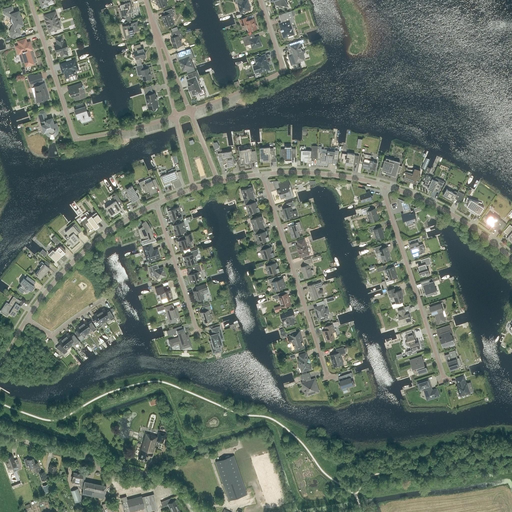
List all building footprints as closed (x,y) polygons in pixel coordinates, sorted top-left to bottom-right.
[(131,6),(133,5),(131,0),(124,0),(123,0),(124,4),(120,4),(122,9),(121,10),(122,16),(126,15),(127,17),(131,16),(130,13),(133,12),(131,6)] [(238,4),(241,13),(247,11),(251,10),(250,7),(249,7),(247,1),(243,2),(242,0),(233,0),(235,2),(238,1),(239,4),(238,4)] [(270,0),(271,2),(274,1),(277,10),(276,5),(289,7),(285,0),(270,0)] [(23,25),(22,22),(22,21),(22,20),(22,19),(22,18),(22,17),(21,16),(20,15),(19,15),(18,12),(14,13),(12,7),(3,10),(4,14),(12,18),(11,19),(11,20),(11,21),(11,22),(12,22),(13,23),(13,24),(10,31),(11,37),(13,37),(15,38),(16,36),(21,34),(18,26),(23,25)] [(171,17),(174,16),(175,15),(172,8),(164,12),(165,15),(162,17),(166,27),(175,24),(173,21),(171,17)] [(291,11),(284,14),(287,21),(279,24),(284,38),(294,35),(296,35),(294,29),(292,29),(290,22),(294,21),(293,16),(291,12),(291,11)] [(52,13),(44,16),(50,31),(57,29),(56,27),(62,26),(60,20),(58,21),(55,12),(52,13)] [(254,19),(247,21),(246,18),(240,20),(242,25),(245,24),(247,25),(248,28),(247,28),(247,30),(248,31),(249,31),(257,29),(257,28),(257,26),(257,25),(256,25),(254,19)] [(139,30),(137,21),(131,23),(132,24),(130,25),(130,24),(123,26),(126,38),(133,37),(132,33),(134,33),(134,32),(139,30)] [(174,37),(171,38),(174,48),(182,46),(181,45),(182,45),(182,44),(181,41),(180,40),(179,36),(181,35),(182,35),(182,33),(180,34),(178,30),(173,32),(174,37)] [(261,42),(259,36),(250,39),(249,35),(242,38),(245,46),(251,44),(252,49),(258,47),(258,48),(263,46),(261,42)] [(68,48),(67,46),(66,46),(65,42),(64,43),(62,37),(56,39),(58,45),(54,46),(57,53),(60,52),(62,57),(68,55),(66,50),(68,50),(68,49),(68,48)] [(35,63),(36,62),(31,50),(32,49),(30,42),(27,43),(26,39),(17,41),(17,42),(18,42),(19,45),(16,46),(18,54),(19,54),(22,63),(24,62),(26,67),(34,64),(33,63),(35,62),(35,63)] [(290,55),(288,55),(291,65),(296,63),(298,67),(301,66),(300,61),(304,59),(299,43),(291,46),(292,51),(291,51),(292,54),(290,55)] [(134,53),(133,56),(135,58),(136,60),(137,65),(142,64),(141,59),(146,58),(145,54),(146,53),(145,52),(144,48),(141,49),(141,48),(141,44),(134,46),(135,50),(135,51),(134,51),(134,53)] [(183,60),(180,61),(182,66),(181,67),(182,69),(183,69),(183,70),(186,69),(188,73),(195,70),(194,70),(192,63),(191,63),(190,59),(194,57),(191,50),(180,54),(183,60)] [(254,66),(254,68),(254,69),(254,70),(255,71),(256,72),(260,71),(260,72),(269,69),(267,64),(268,63),(266,58),(263,59),(262,56),(255,58),(258,65),(254,66)] [(73,60),(60,65),(62,70),(64,70),(66,78),(68,77),(69,80),(70,79),(71,81),(77,79),(76,77),(75,75),(76,75),(75,71),(77,70),(78,68),(77,66),(75,65),(73,60)] [(152,80),(149,67),(148,67),(149,68),(144,70),(143,64),(136,66),(138,75),(139,75),(142,75),(144,81),(151,79),(152,80)] [(201,90),(197,81),(200,80),(196,71),(187,74),(189,79),(187,80),(193,96),(200,93),(200,95),(205,94),(203,89),(201,90)] [(48,98),(43,84),(39,75),(35,76),(34,73),(28,75),(32,88),(35,97),(38,96),(39,101),(48,98)] [(81,83),(68,88),(71,97),(74,96),(75,100),(83,98),(84,97),(83,93),(84,93),(83,89),(81,83)] [(152,110),(153,111),(154,111),(156,110),(157,109),(157,107),(156,106),(158,106),(156,95),(154,95),(152,90),(145,92),(144,88),(143,88),(148,106),(150,106),(151,108),(151,109),(152,110)] [(87,113),(84,107),(75,110),(77,117),(80,116),(82,122),(91,120),(88,113),(87,113)] [(44,111),(43,111),(42,111),(41,111),(40,111),(40,112),(39,112),(39,113),(39,114),(39,115),(38,115),(40,122),(42,122),(45,132),(46,133),(46,134),(47,135),(48,136),(49,136),(50,136),(50,137),(50,139),(51,139),(52,139),(53,139),(54,139),(54,137),(54,136),(55,136),(56,135),(57,134),(57,133),(58,132),(58,131),(58,130),(58,129),(58,128),(56,123),(54,124),(52,118),(47,120),(45,113),(45,112),(44,111)] [(317,158),(318,146),(318,147),(312,147),(312,151),(301,150),(301,160),(307,161),(307,160),(310,160),(310,161),(311,162),(311,160),(314,160),(314,158),(317,158)] [(263,162),(271,161),(271,158),(276,158),(275,150),(270,151),(270,147),(260,148),(261,158),(261,159),(263,159),(263,162)] [(285,160),(292,160),(292,157),(296,157),(296,149),(292,149),(292,147),(285,147),(285,149),(280,149),(280,159),(285,159),(285,160)] [(240,150),(240,151),(241,158),(242,160),(244,160),(244,164),(251,163),(251,160),(256,159),(256,160),(257,160),(255,151),(252,151),(252,148),(246,148),(247,149),(242,150),(241,150),(241,149),(240,150)] [(338,151),(327,149),(327,153),(321,153),(321,157),(321,161),(332,162),(332,158),(337,158),(338,151)] [(222,153),(218,154),(220,162),(224,161),(225,168),(228,167),(235,166),(234,163),(236,163),(235,159),(233,156),(233,154),(232,154),(232,151),(222,153)] [(355,155),(355,154),(348,153),(348,154),(342,153),(342,158),(343,159),(342,163),(346,163),(346,164),(353,166),(353,165),(358,165),(359,156),(355,155)] [(374,161),(371,160),(372,156),(362,153),(359,163),(363,164),(362,167),(368,169),(368,170),(371,170),(371,169),(376,170),(377,163),(374,162),(374,161)] [(400,173),(402,167),(399,166),(400,162),(386,158),(382,172),(396,176),(397,173),(400,173)] [(418,176),(421,170),(420,170),(414,170),(408,169),(408,168),(407,168),(403,163),(400,173),(405,175),(403,179),(416,183),(417,180),(419,181),(420,181),(420,179),(420,176),(418,176)] [(165,170),(159,173),(160,177),(164,187),(170,185),(169,183),(172,181),(172,180),(178,178),(175,169),(168,171),(169,173),(166,174),(165,170)] [(427,180),(424,185),(428,187),(428,189),(434,191),(434,190),(438,192),(440,187),(442,188),(445,181),(439,179),(436,178),(427,174),(425,179),(427,180)] [(155,187),(158,186),(155,178),(145,183),(144,180),(139,182),(141,187),(142,187),(143,189),(144,189),(145,192),(148,190),(150,194),(157,191),(155,187)] [(281,189),(277,190),(278,194),(279,193),(281,199),(286,197),(287,199),(286,199),(286,200),(294,197),(292,190),(290,191),(289,190),(288,187),(290,186),(288,180),(279,184),(281,189)] [(255,196),(252,187),(252,186),(251,185),(250,185),(249,185),(248,186),(248,187),(248,188),(242,190),(244,199),(246,205),(247,205),(249,214),(260,210),(257,201),(254,202),(252,196),(255,196)] [(135,191),(132,186),(126,189),(129,197),(130,197),(133,203),(139,199),(136,193),(135,191)] [(364,189),(352,186),(355,195),(359,196),(358,202),(363,203),(368,201),(372,202),(373,196),(371,195),(369,191),(365,193),(364,189)] [(447,189),(443,196),(453,201),(455,199),(461,202),(464,194),(458,191),(458,192),(456,191),(455,191),(454,191),(453,192),(447,189)] [(111,216),(121,209),(119,206),(122,203),(116,194),(113,197),(115,201),(105,208),(111,216)] [(412,213),(408,203),(409,203),(397,198),(397,199),(400,200),(405,215),(403,216),(406,225),(408,225),(409,226),(415,224),(414,223),(415,223),(415,222),(417,222),(414,212),(412,213)] [(484,208),(478,204),(478,202),(482,203),(468,198),(467,199),(470,200),(468,204),(467,206),(480,214),(484,208)] [(286,219),(293,217),(294,218),(298,217),(296,210),(292,212),(291,207),(295,206),(294,202),(286,204),(287,208),(283,209),(286,219)] [(378,219),(375,209),(371,210),(370,206),(361,209),(363,215),(368,214),(370,222),(378,219)] [(178,207),(172,209),(171,208),(170,208),(169,208),(168,208),(168,209),(167,209),(167,210),(168,211),(170,220),(173,219),(174,222),(181,220),(183,219),(182,216),(181,216),(178,207)] [(87,217),(82,221),(85,225),(84,226),(86,229),(89,228),(91,230),(98,225),(96,223),(101,219),(96,213),(88,219),(87,217)] [(495,217),(491,214),(486,221),(493,226),(493,225),(499,229),(504,222),(506,224),(505,225),(506,225),(506,224),(495,216),(495,217)] [(265,225),(262,216),(251,219),(254,228),(253,228),(254,232),(255,231),(263,229),(262,226),(265,225)] [(182,222),(181,220),(174,222),(175,225),(172,226),(175,234),(186,231),(183,222),(182,222)] [(150,228),(145,221),(142,223),(144,227),(140,229),(142,233),(144,238),(148,236),(149,240),(143,242),(143,245),(156,241),(154,238),(153,238),(151,230),(150,231),(150,228)] [(288,227),(292,238),(300,236),(298,231),(302,230),(300,222),(295,223),(296,224),(288,227)] [(374,231),(377,239),(384,237),(381,227),(377,228),(376,225),(369,227),(371,233),(374,231)] [(76,235),(79,232),(73,226),(65,232),(68,235),(65,238),(72,246),(78,241),(77,241),(79,239),(76,235)] [(264,232),(263,229),(255,231),(259,243),(269,240),(267,231),(264,232)] [(191,247),(189,241),(193,240),(191,234),(186,235),(179,237),(180,240),(177,241),(180,250),(191,247)] [(60,241),(55,236),(52,239),(57,245),(60,241)] [(412,243),(410,244),(413,254),(414,257),(418,256),(417,255),(426,252),(423,244),(419,245),(418,242),(420,241),(419,237),(411,240),(412,243)] [(301,257),(309,255),(304,239),(298,241),(299,245),(297,245),(298,249),(297,249),(299,254),(301,257)] [(269,247),(268,244),(256,247),(257,251),(261,250),(264,259),(275,256),(272,247),(269,247)] [(143,247),(148,261),(149,261),(150,261),(151,261),(152,261),(153,260),(159,257),(159,256),(160,256),(159,253),(158,254),(157,250),(154,251),(154,252),(152,251),(153,250),(151,245),(143,247)] [(383,261),(391,259),(389,253),(389,252),(387,247),(383,249),(381,245),(374,248),(376,254),(380,252),(382,258),(383,261)] [(55,253),(54,252),(53,252),(52,252),(51,252),(50,253),(50,254),(50,255),(51,256),(53,259),(56,261),(62,255),(65,253),(64,252),(66,251),(61,246),(60,248),(59,247),(56,250),(57,250),(55,253)] [(185,256),(183,257),(185,266),(196,263),(194,256),(195,256),(196,255),(197,255),(197,254),(197,253),(198,253),(198,252),(198,251),(198,250),(198,249),(197,249),(191,251),(184,253),(185,256)] [(431,262),(429,257),(421,260),(422,265),(418,266),(420,271),(419,272),(420,277),(425,275),(426,276),(430,274),(428,269),(427,269),(426,264),(431,262)] [(312,275),(312,274),(314,274),(314,273),(313,270),(312,270),(311,271),(309,265),(312,264),(311,258),(304,260),(305,266),(302,267),(305,277),(312,275)] [(274,263),(273,260),(266,262),(267,265),(266,266),(269,275),(280,271),(277,262),(274,263)] [(42,267),(35,275),(37,276),(39,279),(47,273),(47,272),(50,269),(42,262),(39,265),(42,267)] [(390,264),(378,268),(379,272),(385,270),(385,273),(386,273),(387,273),(388,275),(390,280),(386,281),(388,285),(395,282),(394,278),(397,277),(395,273),(396,273),(394,267),(391,268),(390,264)] [(155,275),(157,279),(161,278),(160,278),(165,276),(163,268),(158,269),(156,265),(148,267),(151,276),(155,275)] [(192,270),(187,271),(187,272),(189,271),(190,274),(189,274),(190,279),(191,283),(204,279),(201,280),(201,277),(200,273),(200,274),(199,274),(199,272),(201,271),(200,267),(199,265),(198,265),(195,266),(192,267),(192,270)] [(31,291),(35,286),(33,285),(36,282),(28,276),(25,279),(24,278),(20,283),(21,284),(17,290),(22,294),(24,291),(27,293),(29,290),(31,291)] [(285,287),(283,283),(281,279),(279,280),(278,276),(268,280),(269,283),(271,283),(274,291),(272,291),(285,287)] [(323,293),(323,292),(323,291),(322,290),(321,290),(320,290),(319,288),(323,286),(321,282),(308,286),(312,300),(323,296),(322,296),(322,295),(322,294),(323,294),(323,293)] [(427,296),(437,292),(433,282),(423,285),(427,296)] [(206,284),(203,285),(196,287),(197,291),(194,292),(197,301),(204,298),(202,293),(208,291),(206,284)] [(159,293),(161,299),(162,303),(163,303),(163,304),(167,302),(168,301),(168,299),(173,298),(170,290),(165,292),(164,291),(163,286),(155,289),(157,294),(159,293)] [(403,295),(401,290),(396,292),(394,288),(387,290),(390,297),(393,296),(396,303),(392,305),(393,309),(403,305),(402,301),(403,301),(401,295),(403,295)] [(290,304),(287,294),(284,295),(283,292),(272,296),(273,297),(276,299),(279,298),(282,307),(290,304)] [(20,301),(14,297),(9,304),(6,302),(4,306),(5,308),(3,312),(8,315),(10,313),(14,316),(21,306),(18,304),(20,301)] [(325,310),(323,305),(325,304),(324,301),(316,303),(317,306),(315,307),(316,313),(316,314),(317,316),(319,320),(327,318),(326,314),(329,313),(327,309),(325,310)] [(212,320),(208,310),(211,309),(210,305),(209,306),(209,304),(202,306),(203,308),(202,308),(203,312),(201,313),(204,323),(212,320)] [(438,324),(445,321),(442,311),(443,311),(440,304),(430,307),(432,314),(435,313),(438,324)] [(177,317),(178,316),(177,310),(175,311),(173,305),(165,308),(170,323),(178,320),(177,317)] [(114,318),(109,310),(106,311),(105,309),(99,312),(105,322),(110,319),(111,320),(114,318)] [(406,314),(405,309),(398,311),(400,316),(399,316),(401,325),(412,321),(409,313),(406,314)] [(288,325),(295,323),(293,318),(294,317),(292,310),(280,314),(282,321),(286,320),(288,325)] [(105,322),(99,312),(94,316),(95,318),(92,320),(98,328),(101,326),(100,325),(105,322)] [(88,323),(86,321),(81,324),(88,333),(92,330),(93,332),(96,329),(91,321),(88,323)] [(88,333),(81,324),(76,328),(77,330),(75,332),(81,341),(82,341),(85,339),(84,338),(83,337),(88,333)] [(322,331),(324,337),(325,337),(326,341),(334,339),(332,333),(335,332),(332,324),(325,327),(326,330),(322,331)] [(450,325),(436,329),(439,339),(440,339),(443,346),(449,344),(450,345),(451,346),(452,346),(453,346),(453,345),(454,344),(453,343),(454,343),(452,335),(453,335),(450,325)] [(223,337),(219,327),(212,329),(213,334),(210,335),(213,344),(211,344),(213,351),(221,349),(220,346),(220,345),(222,345),(220,338),(223,337)] [(191,345),(188,337),(186,338),(183,329),(178,331),(180,337),(170,341),(171,346),(179,343),(181,349),(191,345)] [(291,336),(287,337),(289,343),(293,342),(295,350),(304,347),(299,332),(290,335),(291,336)] [(79,341),(73,334),(70,336),(69,333),(64,338),(71,346),(75,343),(78,344),(79,343),(79,341)] [(410,345),(412,350),(408,351),(407,352),(407,354),(408,356),(417,353),(416,350),(420,348),(418,342),(416,343),(413,333),(406,335),(408,341),(407,342),(407,343),(406,344),(407,344),(407,345),(408,345),(409,345),(410,345)] [(71,346),(64,338),(59,342),(61,344),(56,348),(64,354),(67,351),(66,350),(71,346)] [(330,355),(334,367),(338,366),(344,364),(341,355),(346,353),(344,347),(336,349),(337,353),(330,355)] [(458,358),(455,350),(449,352),(451,360),(448,361),(450,370),(459,367),(462,366),(459,358),(458,358)] [(302,372),(311,369),(306,353),(299,355),(300,359),(298,359),(299,363),(299,364),(299,365),(299,366),(299,367),(300,367),(301,368),(302,372)] [(424,365),(422,356),(410,360),(413,369),(417,368),(417,370),(419,374),(428,371),(426,367),(425,367),(424,365)] [(315,379),(311,380),(311,378),(309,373),(301,375),(302,381),(306,380),(307,382),(302,383),(306,395),(318,391),(315,379)] [(341,384),(340,385),(341,390),(343,389),(344,393),(348,391),(347,388),(354,385),(353,380),(352,381),(351,378),(353,377),(352,373),(344,375),(345,379),(340,381),(341,384)] [(465,384),(463,377),(456,379),(459,386),(458,386),(459,392),(460,396),(464,395),(464,394),(470,392),(467,383),(465,384)] [(426,397),(427,400),(439,396),(437,389),(432,391),(431,387),(429,380),(428,380),(428,379),(418,383),(420,389),(424,388),(425,393),(425,394),(426,396),(426,397)] [(163,443),(165,434),(159,432),(158,436),(145,433),(138,458),(146,461),(148,455),(152,456),(156,441),(163,443)] [(229,501),(247,494),(234,455),(216,462),(229,501)] [(21,469),(17,459),(14,461),(12,456),(5,459),(9,469),(12,468),(13,472),(21,469)] [(29,458),(24,460),(27,467),(29,467),(30,469),(33,467),(35,472),(40,470),(38,464),(35,465),(32,458),(29,459),(29,458)] [(56,476),(57,473),(55,472),(57,466),(51,464),(49,471),(54,472),(53,475),(56,476)] [(39,473),(42,481),(47,479),(45,471),(39,473)] [(83,486),(83,481),(82,481),(83,474),(74,472),(72,481),(76,482),(75,484),(83,486)] [(22,486),(20,480),(18,481),(11,480),(11,483),(13,489),(22,486)] [(93,494),(95,483),(84,481),(83,489),(82,493),(91,495),(91,494),(93,494)] [(105,493),(106,486),(95,483),(93,494),(95,494),(94,496),(104,498),(105,493)] [(82,500),(78,489),(71,491),(75,503),(82,500)] [(147,511),(157,509),(154,494),(142,497),(141,496),(127,500),(126,496),(120,498),(123,511),(128,511),(144,508),(145,511),(147,511)] [(103,507),(114,504),(112,499),(106,501),(107,503),(102,504),(103,507)] [(168,499),(161,502),(163,507),(168,504),(171,511),(179,511),(175,501),(170,503),(168,499)]
